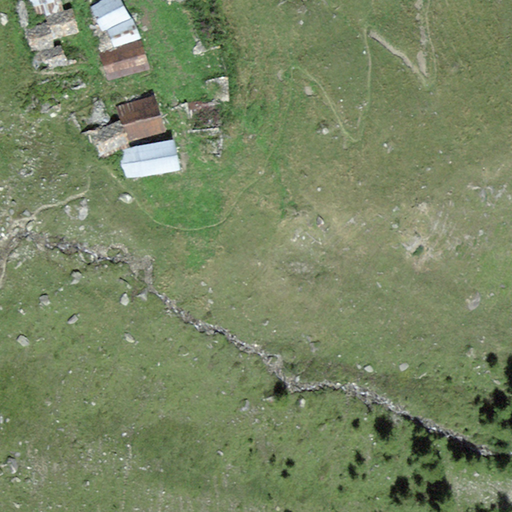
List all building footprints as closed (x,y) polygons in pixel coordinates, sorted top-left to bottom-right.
[(33,0),(37,14),(60,8),(57,0),(33,0)] [(127,16),(118,0),(106,0),(91,7),(102,28),(127,16)] [(76,30),(70,11),(50,18),(55,36),(76,30)] [(138,37),(132,21),(109,30),(114,45),(138,37)] [(51,43),(45,25),(27,31),(33,49),(51,43)] [(147,66),(141,43),(103,54),(109,77),(147,66)] [(64,63),(60,48),(42,53),(46,68),(64,63)] [(162,130),(154,99),(121,107),(129,138),(162,130)] [(126,140),(119,124),(95,135),(102,151),(126,140)] [(175,165),(171,143),(124,150),(127,173),(175,165)]
